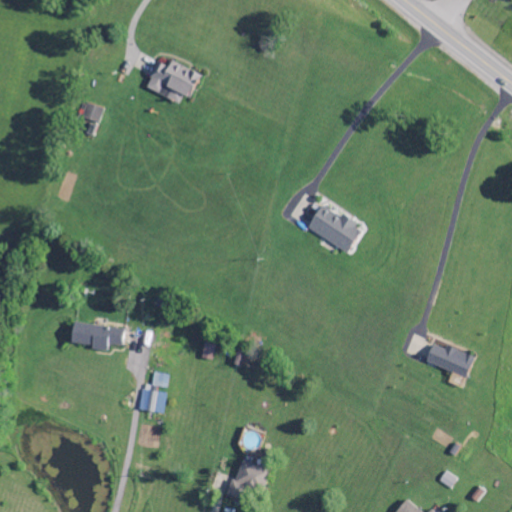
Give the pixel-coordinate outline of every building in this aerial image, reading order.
[(145,91),(177,106),(181,97),(187,100),(198,77),(169,63),(167,69),(157,65),(145,91)] [(80,120),(97,124),(100,110),(83,106),(80,120)] [(305,230),(344,256),(360,232),(321,206),(305,230)] [(121,348),(122,329),(70,326),(69,348),(106,350),(106,347),(121,348)] [(464,381),(474,359),(445,347),(443,351),(432,346),(424,364),(464,381)] [(167,376),(152,375),(150,388),(166,390),(167,376)] [(225,498),(239,503),(245,488),(258,494),(266,473),(240,462),(225,498)] [(416,511),(404,502),(396,511),(416,511)]
